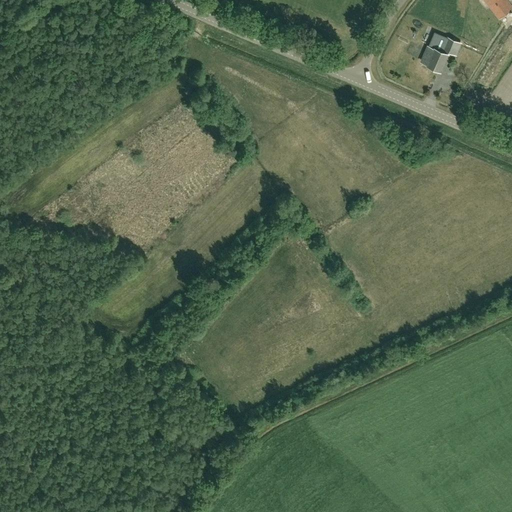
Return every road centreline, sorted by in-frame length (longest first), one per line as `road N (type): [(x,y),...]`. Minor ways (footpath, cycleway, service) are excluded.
road 1 (tertiary): [(354,82),(163,0)]
road 2 (tertiary): [(511,149),(354,82)]
